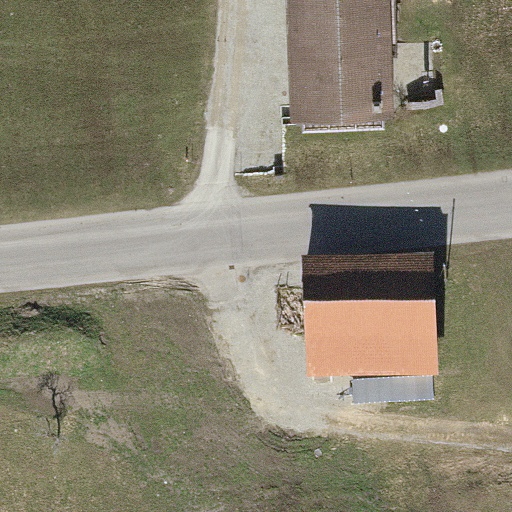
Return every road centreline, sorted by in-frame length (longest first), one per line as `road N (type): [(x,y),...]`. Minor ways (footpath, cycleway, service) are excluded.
road 1 (tertiary): [(511,209),(0,255)]
road 2 (track): [(200,234),(240,356),(288,409),(358,427),(511,443)]
